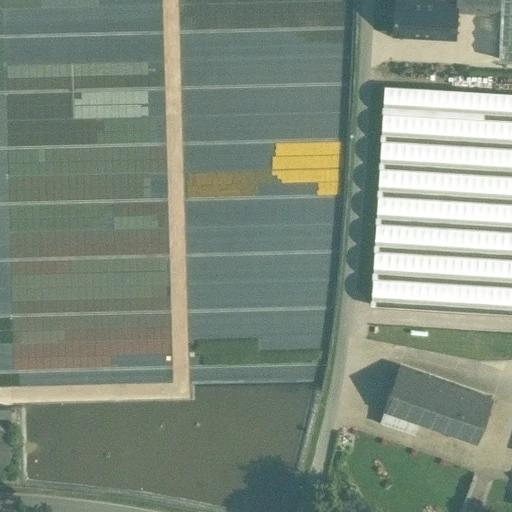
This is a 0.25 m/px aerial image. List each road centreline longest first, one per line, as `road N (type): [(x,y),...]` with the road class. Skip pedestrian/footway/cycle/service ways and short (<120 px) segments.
road 1 (track): [(0,394),(182,391),(170,0)]
road 2 (unclassified): [(361,0),(345,293),(308,511)]
